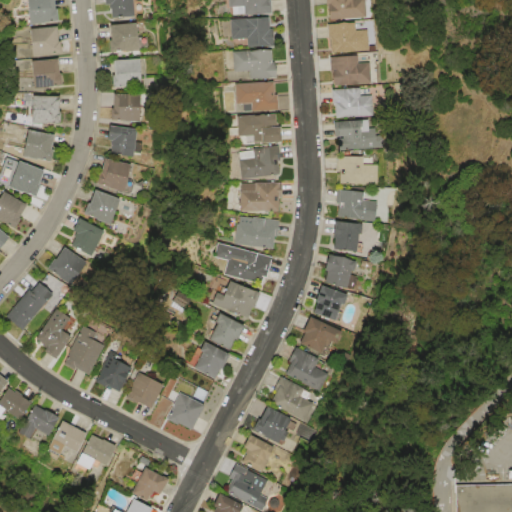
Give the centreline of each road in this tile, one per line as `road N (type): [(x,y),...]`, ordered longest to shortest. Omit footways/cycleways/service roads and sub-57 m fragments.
road 1 (residential): [(182,511),(280,320),(305,247),(311,172),(299,0)]
road 2 (residential): [(0,288),(74,180),(89,108),(82,0)]
road 3 (residential): [(0,346),(66,395),(205,469)]
